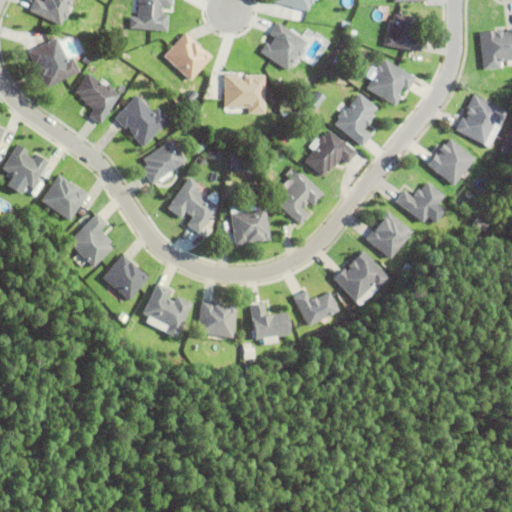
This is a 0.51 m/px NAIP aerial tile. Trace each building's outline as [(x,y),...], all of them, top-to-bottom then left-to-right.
[(71,0),(67,10),(69,11),(65,19),(63,18),(60,24),(29,10),(33,0),(40,0),(42,1),(42,0),(71,0)] [(167,31),(129,28),(130,16),(137,16),(138,0),(171,0),(171,5),(162,4),(161,13),(168,14),(167,31)] [(312,0),(312,4),(309,3),(307,10),(274,1),(274,0),(312,0)] [(385,34),(386,34),(389,18),(393,19),(394,13),(417,17),(413,34),(422,36),(419,51),(383,44),(385,34)] [(304,49),(299,56),(297,55),(287,70),(260,51),(266,42),(269,45),(275,36),(269,33),(277,21),(306,41),(302,48),(304,49)] [(511,64),(506,65),(505,60),(498,61),(499,67),(482,69),(478,30),(500,28),(501,31),(504,31),(504,29),(511,27),(511,64)] [(105,36),(106,29),(113,30),(112,37),(105,36)] [(206,50),(211,55),(190,79),(163,56),(185,31),(194,39),(193,40),(205,51),(206,50)] [(72,56),(79,71),(45,87),(38,73),(40,71),(37,66),(39,65),(37,62),(33,64),(27,51),(56,37),(66,59),(72,56)] [(406,88),(401,85),(396,93),(399,95),(394,104),(366,87),(375,72),(374,71),(378,64),(380,65),(384,58),(414,76),(406,88)] [(107,83),(115,89),(113,90),(119,94),(100,123),(88,115),(92,108),(83,102),(84,101),(79,97),(80,95),(74,91),(87,72),(105,85),(107,83)] [(224,74),(238,74),(238,77),(242,77),(242,74),(264,74),(264,112),(247,112),(247,106),(224,106),(224,74)] [(307,101),(316,90),(324,96),(315,108),(307,101)] [(373,113),(362,127),(369,133),(361,144),(334,123),(339,117),(337,116),(342,109),(344,111),(358,93),(376,107),(372,112),(373,113)] [(493,122),(481,144),(453,129),(460,117),(463,118),(465,113),(464,112),(465,108),(472,94),(505,110),(498,125),(493,122)] [(157,108),(169,120),(142,146),(131,134),(132,133),(129,129),(130,128),(127,124),(124,127),(114,117),(137,95),(153,112),(157,108)] [(333,166),(329,171),(326,169),(321,175),(304,161),(312,150),(308,146),(315,136),(319,139),(322,135),(323,136),(329,129),(356,151),(347,162),(340,157),(333,166)] [(276,140),(281,133),(288,138),(282,146),(276,140)] [(435,154),(438,150),(436,148),(440,142),(442,144),(449,137),(473,157),(450,184),(424,164),(433,152),(435,154)] [(143,171),(145,169),(143,166),(146,164),(143,158),(172,139),(186,160),(151,183),(143,171)] [(1,168),(17,143),(27,150),(25,154),(33,159),(36,154),(48,161),(31,187),(1,168)] [(230,168),(232,154),(245,156),(243,170),(230,168)] [(305,198),(305,199),(307,201),(302,207),(300,205),(299,206),(308,213),(299,224),(269,198),(287,177),(285,175),(292,166),(324,193),(313,205),(305,198)] [(77,187),(87,194),(69,220),(40,200),(58,174),(63,178),(63,179),(76,188),(77,187)] [(186,224),(193,214),(191,215),(185,211),(186,209),(180,216),(167,207),(189,176),(199,183),(194,189),(217,206),(198,232),(186,224)] [(411,197),(413,196),(411,194),(415,188),(417,190),(425,181),(441,194),(420,222),(393,201),(402,190),(411,197)] [(265,208),(269,239),(260,240),(260,238),(248,240),(248,242),(235,244),(231,213),(230,213),(229,206),(256,203),(257,209),(265,208)] [(387,258),(363,238),(374,225),(380,218),(379,217),(385,210),(410,230),(387,258)] [(67,241),(97,213),(106,223),(99,229),(110,241),(108,243),(112,248),(92,267),(67,241)] [(331,278),(341,268),(344,270),(348,267),(346,265),(350,261),(349,260),(360,249),(386,277),(375,289),(371,284),(353,301),(331,278)] [(143,272),(149,277),(128,300),(101,277),(122,253),(130,261),(130,262),(142,273),(143,272)] [(166,298),(173,301),(171,303),(172,304),(176,296),(191,303),(174,337),(164,331),(167,325),(142,312),(157,283),(169,289),(164,300),(165,300),(166,298)] [(313,296),(314,298),(327,291),(337,310),(306,325),(291,295),(305,288),(309,298),(313,296)] [(229,305),(236,306),(231,338),(196,332),(201,301),(213,303),(229,306),(229,305)] [(285,312),(288,334),(254,339),(249,305),(262,303),(264,315),(285,312)] [(121,320),(124,314),(130,319),(127,324),(121,320)]
